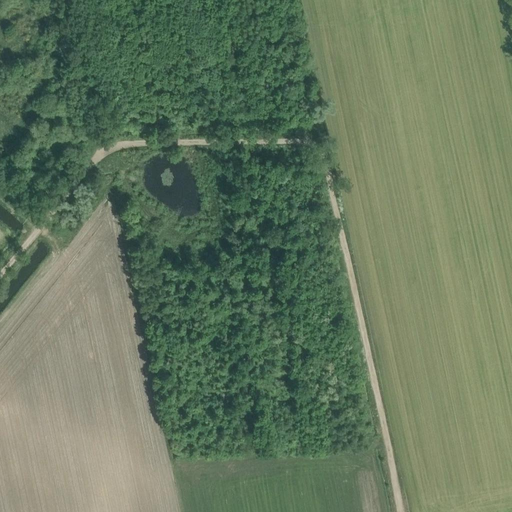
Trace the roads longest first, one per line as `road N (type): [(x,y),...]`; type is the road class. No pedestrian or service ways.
road 1 (track): [(106,148),(322,144),(400,511)]
road 2 (track): [(0,321),(60,243),(40,228)]
